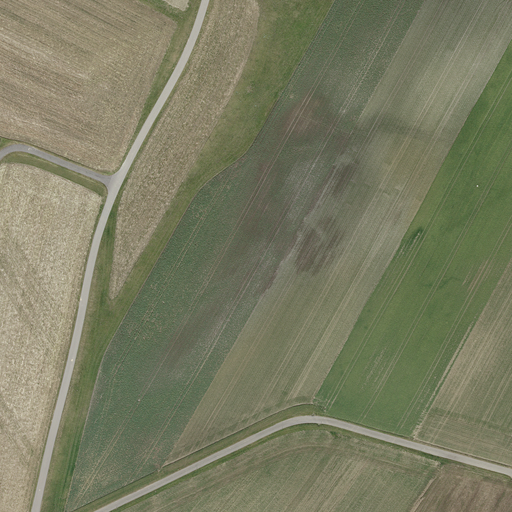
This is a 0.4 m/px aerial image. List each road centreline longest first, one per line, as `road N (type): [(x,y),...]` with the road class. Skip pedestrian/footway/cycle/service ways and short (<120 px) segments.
road 1 (track): [(206,0),(94,242),(37,511)]
road 2 (track): [(511,473),(308,420),(104,511)]
road 3 (track): [(0,156),(28,147),(116,183)]
